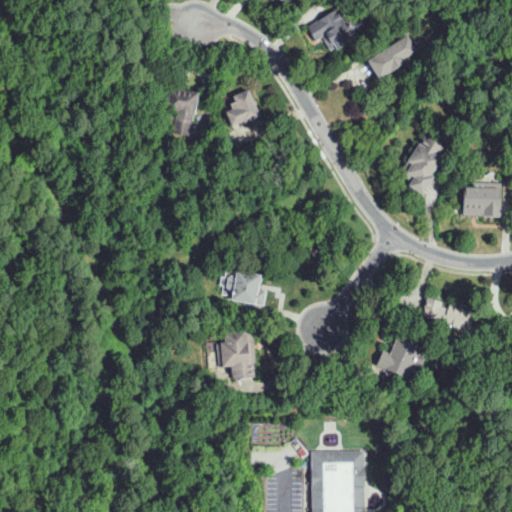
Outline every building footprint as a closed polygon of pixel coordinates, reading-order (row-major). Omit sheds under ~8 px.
[(338,50),(335,46),(330,49),(322,37),(315,41),(307,27),(338,7),(354,31),(355,30),(358,35),(357,36),(358,37),(338,50)] [(471,23),(465,22),(460,21),(462,8),(473,10),(471,23)] [(381,78),(369,60),(408,35),(417,50),(405,58),(407,62),(381,78)] [(189,136),(186,136),(173,134),(177,110),(167,109),(170,88),(199,93),(195,114),(194,114),(193,121),(191,120),(189,136)] [(233,126),(226,111),(233,108),(231,104),(236,101),(234,95),(249,89),(261,115),(245,122),(244,121),(233,126)] [(423,195),(409,186),(412,181),(400,173),(419,143),(420,144),(425,135),(445,147),(440,156),(442,158),(439,163),(441,164),(436,171),(434,170),(431,175),(434,177),(423,195)] [(502,216),(464,216),(464,187),(474,187),(474,182),(502,182),(502,216)] [(232,246),(231,244),(230,236),(239,234),(241,244),(232,246)] [(263,305),(262,305),(232,301),(234,291),(228,290),(226,286),(227,277),(231,275),(236,276),(237,271),(261,276),(259,289),(266,291),(263,305)] [(474,337),(460,332),(461,329),(421,316),(428,297),(442,302),(441,306),(448,308),(449,305),(455,307),(457,303),(470,307),(469,311),(475,313),(471,324),(477,326),(474,335),(474,337)] [(232,377),(231,365),(221,366),(220,341),(225,340),(224,330),(255,329),(257,376),(232,377)] [(407,378),(406,378),(376,365),(383,350),(390,353),(398,335),(400,335),(422,345),(419,353),(425,355),(419,370),(412,367),(407,378)] [(452,386),(451,378),(457,377),(459,384),(452,386)] [(310,511),(310,449),(367,448),(367,511),(310,511)]
